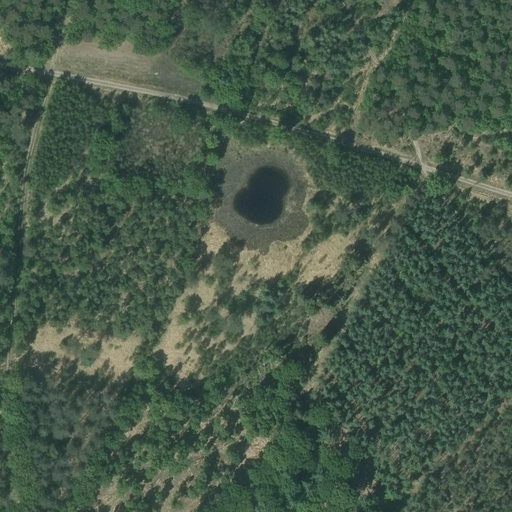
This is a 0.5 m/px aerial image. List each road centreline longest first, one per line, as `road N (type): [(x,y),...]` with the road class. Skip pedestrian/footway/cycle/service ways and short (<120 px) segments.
road 1 (unknown): [(73,78),(47,73),(19,245),(13,385),(21,511)]
road 2 (unknown): [(352,146),(73,78)]
road 3 (track): [(511,279),(422,169)]
road 4 (track): [(0,64),(47,73),(68,0)]
